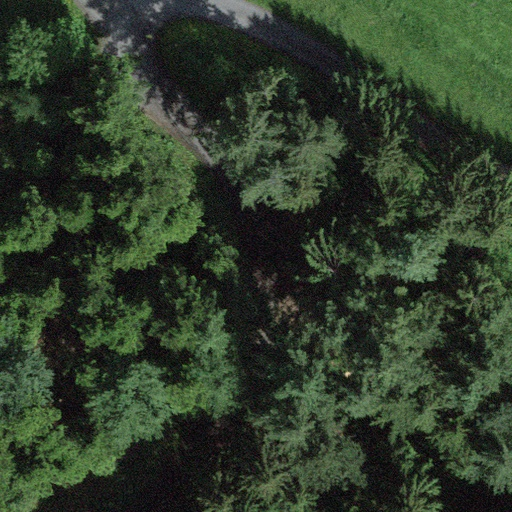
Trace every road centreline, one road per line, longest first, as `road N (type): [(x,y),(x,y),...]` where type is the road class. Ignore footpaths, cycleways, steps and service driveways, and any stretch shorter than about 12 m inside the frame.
road 1 (unclassified): [(147,511),(248,404),(276,335),(257,243),(185,111),(107,0)]
road 2 (unclassified): [(511,174),(234,6),(209,0)]
